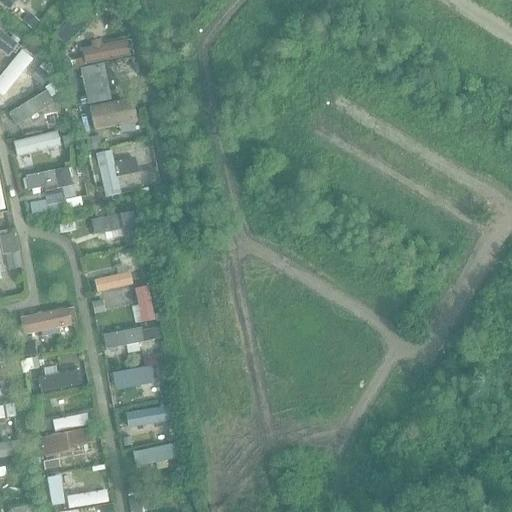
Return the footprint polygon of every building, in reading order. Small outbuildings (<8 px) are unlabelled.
[(19,0),(0,0),(0,2),(13,13),(21,2),(19,0)] [(86,5),(55,36),(65,46),(96,15),(86,5)] [(85,65),(129,56),(126,41),(101,46),(99,40),(91,42),(92,47),(82,49),(85,65)] [(0,91),(4,95),(29,64),(18,55),(0,77),(0,91)] [(110,100),(103,64),(80,69),(87,105),(110,100)] [(67,120),(55,87),(44,91),(45,95),(40,97),(43,106),(48,104),(56,124),(67,120)] [(132,99),(89,108),(94,131),(119,126),(121,135),(136,132),(135,130),(139,130),(138,123),(137,123),(132,99)] [(59,132),(18,142),(21,153),(61,143),(59,132)] [(98,156),(105,190),(118,188),(118,187),(126,185),(119,152),(98,156)] [(484,202),(400,152),(392,164),(477,215),(484,202)] [(68,168),(24,177),(27,191),(45,187),(46,192),(72,186),(68,168)] [(80,198),(65,201),(64,197),(46,200),(49,213),(82,206),(80,198)] [(133,213),(91,220),(93,235),(122,230),(125,247),(143,243),(142,233),(137,234),(133,213)] [(22,267),(15,234),(11,234),(10,229),(0,231),(0,241),(3,255),(6,255),(9,270),(22,267)] [(99,292),(139,283),(136,271),(128,273),(126,266),(117,268),(118,276),(109,278),(108,274),(101,276),(101,280),(96,281),(99,292)] [(154,321),(147,287),(135,290),(142,323),(154,321)] [(68,309),(20,319),(23,336),(41,332),(42,337),(54,334),(53,330),(72,326),(71,325),(76,323),(73,308),(68,309)] [(108,350),(109,352),(112,354),(139,349),(137,343),(145,342),(142,328),(104,336),(107,350),(108,350)] [(34,340),(19,343),(20,345),(17,346),(19,356),(22,355),(23,358),(37,355),(34,340)] [(0,379),(1,379),(9,377),(6,365),(0,366),(0,379)] [(41,392),(83,385),(80,371),(56,375),(55,367),(43,369),(45,377),(38,378),(41,392)] [(154,367),(112,375),(114,386),(135,382),(136,387),(145,385),(144,380),(156,378),(154,367)] [(158,383),(162,403),(172,401),(168,381),(158,383)] [(92,404),(55,405),(55,413),(92,413),(92,404)] [(173,407),(141,413),(143,424),(175,418),(173,407)] [(86,414),(52,421),(54,432),(89,425),(86,414)] [(91,428),(36,440),(39,453),(42,453),(42,457),(45,456),(45,458),(72,453),(76,448),(89,445),(88,443),(94,442),(91,428)] [(19,441),(0,444),(0,458),(22,454),(19,441)] [(167,446),(134,453),(136,465),(152,461),(153,467),(165,465),(164,459),(170,458),(167,446)] [(60,460),(41,464),(44,477),(62,473),(60,460)] [(52,510),(101,501),(99,490),(90,491),(88,482),(63,486),(64,491),(58,492),(56,476),(46,478),(52,510)] [(174,487),(179,511),(191,511),(186,485),(174,487)]
